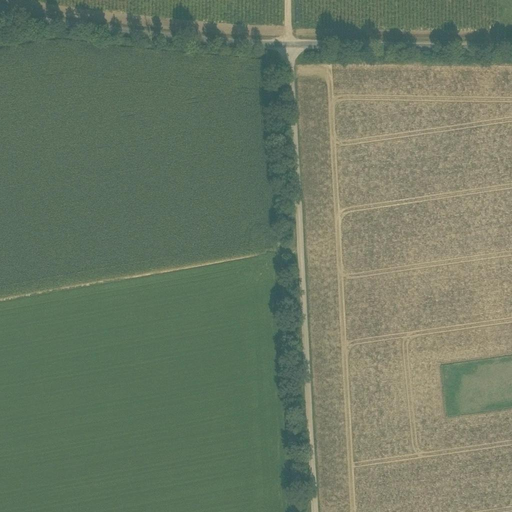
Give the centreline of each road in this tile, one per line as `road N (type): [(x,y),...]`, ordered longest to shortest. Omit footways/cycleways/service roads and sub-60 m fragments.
road 1 (unclassified): [(0,14),(174,37),(511,46)]
road 2 (track): [(289,0),(312,511)]
